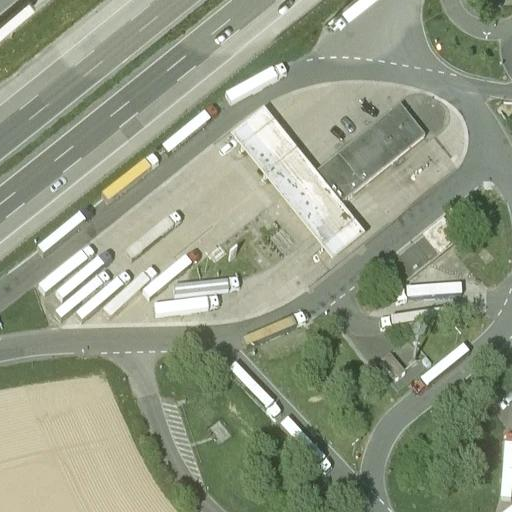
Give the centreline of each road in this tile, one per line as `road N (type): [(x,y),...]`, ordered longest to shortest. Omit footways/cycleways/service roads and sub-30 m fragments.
road 1 (motorway): [(0,224),(276,0)]
road 2 (motorway): [(151,0),(0,121)]
